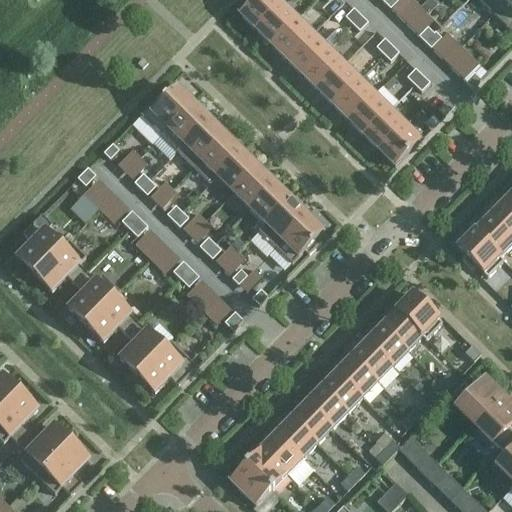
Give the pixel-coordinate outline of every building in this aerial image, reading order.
[(256,33),(281,7),(273,0),(256,0),(239,17),(256,33)] [(396,0),(388,0),(384,5),(390,12),(399,3),(396,0)] [(475,0),(493,17),(510,0),(475,0)] [(511,0),(510,0),(493,17),(511,35),(511,0)] [(297,22),(281,7),(256,33),(271,48),(297,22)] [(345,20),(352,27),(361,19),(353,12),(345,20)] [(368,26),(361,19),(352,27),(359,34),(368,26)] [(271,48),(287,63),(312,37),(297,22),(271,48)] [(427,30),(418,39),(425,46),(434,37),(434,36),(427,30)] [(434,37),(425,46),(431,51),(441,41),(435,35),(434,36),(434,37)] [(327,53),(312,37),(287,63),(302,79),(327,53)] [(376,51),(383,58),(391,49),(384,42),(376,51)] [(399,56),(391,49),(383,58),(390,65),(399,56)] [(327,53),(302,79),(317,94),(343,68),(327,53)] [(358,83),(343,68),(317,94),(333,109),(358,83)] [(407,81),(414,88),(422,79),(415,72),(407,81)] [(472,92),(481,83),(474,76),(465,85),(472,92)] [(429,86),(422,79),(414,88),(421,95),(429,86)] [(348,124),(374,98),(358,83),(333,109),(348,124)] [(140,118),(161,139),(193,107),(176,90),(161,105),(157,101),(140,118)] [(389,113),(374,98),(348,124),(364,139),(389,113)] [(445,119),(454,110),(447,103),(438,112),(445,119)] [(209,123),(193,107),(161,139),(178,155),(209,123)] [(405,128),(389,113),(364,139),(379,154),(405,128)] [(226,139),(209,123),(178,155),(194,171),(226,139)] [(420,144),(405,128),(379,154),(395,170),(420,144)] [(211,187),(217,180),(242,155),(226,139),(194,171),(211,187)] [(103,156),(110,162),(119,153),(112,147),(103,156)] [(125,181),(138,164),(121,152),(108,168),(125,181)] [(217,180),(233,196),(258,171),(242,155),(217,180)] [(77,181),(85,189),(95,179),(87,171),(77,181)] [(274,187),(258,171),(233,196),(249,212),(274,187)] [(140,192),(149,183),(143,177),(134,186),(140,192)] [(149,183),(140,192),(147,199),(156,190),(149,183)] [(266,228),(291,203),(274,187),(249,212),(265,227),(266,228)] [(307,218),(291,203),(266,228),(265,227),(258,234),(275,251),(307,218)] [(489,220),(511,243),(511,212),(504,205),(489,220)] [(173,224),(182,215),(175,209),(167,218),(173,224)] [(129,233),(139,222),(132,214),(121,225),(129,233)] [(188,222),(182,215),(173,224),(179,231),(188,222)] [(324,235),(307,218),(275,251),(292,267),(304,255),(308,259),(322,244),(318,241),(324,235)] [(474,236),(503,265),(504,264),(500,261),(511,248),(511,243),(489,220),(474,236)] [(147,230),(139,222),(129,233),(137,240),(147,230)] [(33,279),(64,247),(47,230),(44,234),(35,225),(22,237),(32,246),(17,261),(34,277),(33,279)] [(257,258),(264,249),(247,233),(239,242),(257,258)] [(462,262),(473,274),(477,270),(487,281),(503,265),(474,236),(458,252),(465,259),(462,262)] [(199,250),(206,256),(215,247),(208,241),(199,250)] [(64,247),(33,279),(34,280),(35,278),(52,295),(66,280),(74,288),(87,276),(78,267),(86,260),(68,243),(64,247)] [(221,254),(215,247),(206,256),(212,263),(221,254)] [(181,283),(191,273),(183,265),(173,275),(181,283)] [(199,280),(191,273),(181,283),(188,291),(199,280)] [(232,282),(238,288),(247,279),(240,273),(232,282)] [(84,329),(112,301),(119,294),(102,277),(95,284),(87,276),(74,288),(83,297),(68,311),(85,328),(84,329)] [(259,309),(268,300),(261,293),(252,302),(259,309)] [(412,298),(397,314),(426,343),(442,327),(431,316),(435,313),(423,302),(420,305),(412,298)] [(117,331),(126,339),(138,326),(112,301),(84,329),(85,330),(86,329),(103,345),(117,331)] [(382,329),(408,355),(422,340),(425,343),(426,343),(397,314),(382,329)] [(235,316),(224,326),(233,334),(243,324),(235,316)] [(146,334),(138,326),(126,339),(134,347),(120,362),(137,378),(132,383),(133,383),(164,351),(146,334)] [(382,329),(367,345),(392,370),(408,355),(382,329)] [(178,390),(197,371),(170,345),(164,351),(133,383),(133,384),(138,379),(154,396),(169,381),(178,390)] [(351,360),(377,386),(392,370),(367,345),(351,360)] [(464,356),(474,365),(480,358),(471,349),(464,356)] [(351,360),(336,376),(362,401),(377,386),(351,360)] [(321,391),(347,416),(362,401),(336,376),(321,391)] [(439,386),(446,393),(455,384),(447,377),(439,386)] [(0,415),(20,395),(20,394),(19,396),(2,379),(0,381),(0,415)] [(418,394),(422,389),(415,383),(411,388),(418,394)] [(463,385),(447,401),(475,428),(501,401),(483,384),(473,394),(463,385)] [(446,393),(439,386),(430,395),(438,402),(446,393)] [(321,391),(306,406),(332,432),(347,416),(321,391)] [(20,395),(0,415),(0,444),(3,447),(10,440),(18,448),(18,449),(30,437),(30,436),(29,436),(21,429),(36,413),(20,397),(21,395),(20,395)] [(511,412),(501,401),(475,428),(499,452),(511,439),(511,432),(508,429),(511,424),(511,412)] [(291,422),(317,447),(332,432),(306,406),(291,422)] [(416,424),(424,415),(417,408),(409,417),(416,424)] [(416,424),(409,417),(400,425),(407,432),(416,424)] [(291,422),(276,437),(302,463),(317,447),(291,422)] [(30,437),(18,449),(19,449),(27,457),(20,464),(37,481),(72,445),(71,445),(70,446),(53,430),(38,445),(30,437),(31,437),(30,437)] [(261,453),(287,478),(302,463),(276,437),(261,453)] [(511,439),(499,452),(506,459),(497,468),(511,482),(511,487),(509,491),(509,492),(511,488),(511,439)] [(383,453),(391,460),(399,451),(392,444),(383,453)] [(72,445),(37,481),(54,498),(61,490),(69,498),(70,499),(82,487),(73,478),(88,464),(71,447),(72,446),(72,445)] [(327,482),(336,473),(314,452),(305,461),(327,482)] [(261,453),(246,468),(271,494),(287,478),(261,453)] [(391,460),(383,453),(375,461),(382,468),(391,460)] [(437,467),(428,459),(416,471),(425,479),(437,467)] [(437,467),(425,479),(434,488),(445,476),(437,467)] [(230,484),(247,502),(256,510),(271,494),(246,468),(230,484)] [(357,470),(348,478),(355,486),(364,477),(357,470)] [(355,486),(348,478),(340,487),(347,494),(355,486)] [(326,501),(318,509),(320,511),(329,511),(334,508),(326,501)]
